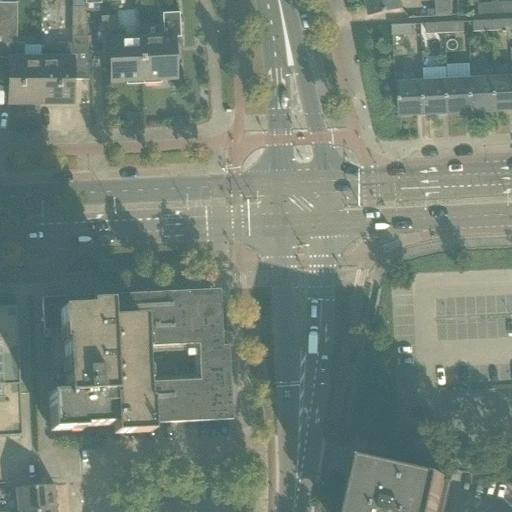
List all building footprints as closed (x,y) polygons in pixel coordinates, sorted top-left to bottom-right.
[(400,0),(365,0),(370,17),(403,10),(400,0)] [(434,0),(435,17),(452,17),(451,0),(434,0)] [(0,61),(8,61),(8,105),(40,105),(40,60),(24,60),(24,44),(17,44),(17,4),(0,3),(0,61)] [(511,3),(497,4),(498,15),(511,14),(511,3)] [(498,15),(497,4),(478,5),(478,16),(498,15)] [(85,8),(71,9),(71,38),(86,38),(85,8)] [(163,38),(140,39),(143,85),(160,84),(159,80),(175,79),(173,49),(180,48),(178,14),(162,15),(163,38)] [(117,17),(100,18),(101,32),(102,52),(109,51),(111,83),(126,82),(126,86),(143,85),(140,39),(125,40),(124,30),(118,30),(117,17)] [(511,19),(498,20),(498,31),(511,30),(511,19)] [(492,31),(492,20),(473,21),(474,32),(492,31)] [(464,22),(444,23),(444,33),(464,33),(464,22)] [(444,33),(444,23),(426,24),(426,34),(444,33)] [(391,26),(391,27),(392,35),(411,35),(411,25),(391,26)] [(57,60),(40,60),(40,105),(72,104),(72,84),(72,82),(88,81),(86,38),(72,38),(72,44),(57,44),(57,60)] [(446,68),(423,69),(423,82),(425,116),(449,114),(447,81),(446,68)] [(511,77),(495,78),(497,112),(511,110),(511,77)] [(495,78),(471,80),(473,113),(497,112),(495,78)] [(471,80),(447,81),(449,114),(473,113),(471,80)] [(425,116),(423,82),(398,84),(400,117),(425,116)] [(219,291),(41,300),(43,331),(43,332),(49,332),(108,329),(107,322),(144,321),(145,348),(198,346),(199,382),(146,384),(148,425),(173,424),(185,423),(229,421),(231,421),(228,351),(228,347),(222,347),(219,291)] [(0,437),(21,437),(13,308),(0,308),(0,437)] [(108,329),(49,332),(52,395),(47,395),(49,430),(49,432),(82,431),(82,429),(111,427),(112,437),(149,435),(148,425),(146,384),(145,348),(144,321),(107,322),(108,329)] [(437,511),(445,476),(365,459),(365,461),(360,485),(360,484),(353,511),(437,511)] [(16,499),(17,511),(24,511),(56,509),(55,509),(54,502),(55,502),(55,501),(54,501),(52,487),(54,487),(54,486),(14,490),(14,491),(15,491),(16,498),(15,498),(15,499),(16,499)]
